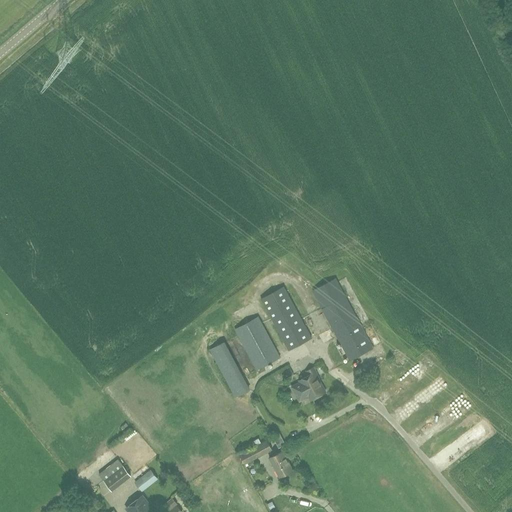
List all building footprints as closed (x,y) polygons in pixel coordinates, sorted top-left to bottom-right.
[(350,360),(372,348),(335,278),(312,290),(350,360)] [(289,351),(312,338),(283,286),(260,299),(289,351)] [(256,369),(279,356),(258,317),(235,330),(256,369)] [(309,375),(303,379),(314,398),(325,392),(315,373),(316,372),(314,368),(307,372),(309,375)] [(284,372),(288,378),(293,375),(290,369),(284,372)] [(314,398),(303,379),(299,381),(300,382),(291,387),(299,401),(308,397),(310,400),(314,398)] [(320,396),(330,411),(336,407),(326,392),(320,396)] [(434,417),(441,430),(452,424),(445,410),(434,417)] [(272,436),(278,448),(285,444),(279,432),(272,436)] [(267,441),(253,447),(239,454),(244,464),(271,451),(267,441)] [(279,477),(293,470),(283,451),(269,458),(279,477)] [(123,465),(104,481),(112,491),(131,476),(123,465)] [(142,492),(158,479),(150,470),(135,483),(142,492)] [(128,511),(151,511),(152,511),(142,497),(126,508),(128,511)] [(172,498),(164,505),(169,511),(178,504),(172,498)] [(272,501),(267,504),(270,510),(275,507),(272,501)]
